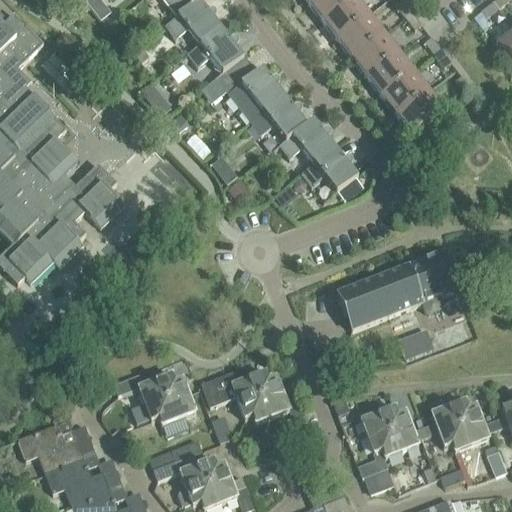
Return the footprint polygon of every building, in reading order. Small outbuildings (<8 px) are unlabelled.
[(95,0),(94,0),(86,7),(101,27),(111,19),(95,0)] [(208,0),(159,0),(166,8),(176,0),(180,0),(191,13),(200,7),(208,0)] [(315,0),(298,0),(305,8),(315,0)] [(353,3),(350,0),(315,0),(305,8),(320,28),(353,3)] [(499,15),(511,5),(508,0),(502,0),(493,7),(499,15)] [(367,21),(353,3),(320,28),(335,47),(367,21)] [(413,20),(401,5),(394,11),(406,26),(413,20)] [(222,35),(214,25),(216,22),(215,19),(213,16),(211,16),(207,17),(200,7),(191,13),(165,33),(175,46),(188,36),(200,51),(222,35)] [(486,25),(499,15),(493,7),(480,17),(486,25)] [(421,31),(413,20),(406,26),(414,37),(421,31)] [(66,137),(12,81),(43,50),(14,21),(3,32),(0,28),(0,238),(11,251),(0,261),(0,274),(16,291),(24,283),(30,289),(52,268),(60,276),(83,253),(78,247),(86,240),(74,228),(84,218),(101,236),(124,214),(108,197),(116,190),(98,171),(74,194),(63,182),(76,169),(55,147),(66,137)] [(382,41),(368,23),(367,21),(335,47),(350,66),(382,41)] [(244,63),(237,53),(238,52),(239,50),(238,47),(237,45),(234,44),(232,44),(230,45),(222,35),(200,51),(187,61),(198,75),(210,65),(221,79),(209,89),(210,90),(244,63)] [(511,37),(494,52),(511,74),(511,37)] [(397,59),(384,43),(382,41),(350,66),(365,85),(397,59)] [(441,56),(431,43),(424,49),(434,62),(441,56)] [(132,62),(139,70),(148,63),(141,54),(132,62)] [(451,69),(441,56),(434,62),(444,75),(451,69)] [(412,78),(398,61),(397,59),(365,85),(380,104),(412,78)] [(284,102),(277,92),(279,90),(280,87),(277,84),(274,84),(272,86),(262,73),(228,100),(239,114),(252,104),(263,118),(250,128),(284,102)] [(227,95),(238,87),(230,76),(219,85),(227,95)] [(426,97),(412,79),(412,78),(380,104),(394,123),(426,97)] [(471,94),(461,82),(454,88),(464,100),(471,94)] [(442,117),(427,98),(426,97),(394,123),(410,142),(442,117)] [(307,131),(300,122),(302,119),(301,117),(299,113),(296,113),(294,114),(284,102),(250,128),(261,142),(274,132),(286,147),(307,131)] [(180,121),(170,130),(178,139),(188,131),(180,121)] [(335,154),(328,145),(330,143),(330,142),(330,140),(327,136),(326,136),(324,136),(322,137),(313,126),(307,131),(286,147),(273,157),(274,159),(280,154),(289,165),(302,155),(314,171),(335,154)] [(357,183),(350,174),(352,172),(353,170),(353,168),(351,166),(349,165),(347,165),(345,166),(335,154),(314,171),(301,181),(311,194),(324,183),(336,198),(323,208),(323,210),(357,183)] [(226,191),(237,182),(221,163),(210,171),(226,191)] [(238,210),(251,199),(240,186),(226,196),(238,210)] [(281,213),(289,207),(282,197),(274,204),(281,213)] [(445,259),(337,300),(351,337),(422,310),(425,318),(429,320),(441,315),(443,311),(439,303),(459,295),(454,281),(457,280),(456,277),(455,273),(451,274),(445,259)] [(252,423),(269,386),(266,379),(249,386),(245,375),(208,389),(201,391),(210,414),(236,404),(245,426),(252,423)] [(146,391),(138,394),(151,428),(159,425),(175,389),(172,381),(155,388),(151,376),(141,380),(146,391)] [(306,428),(299,405),(295,396),(283,400),(276,383),(269,386),(252,423),(255,431),(290,418),(295,432),(306,428)] [(175,389),(159,425),(162,433),(196,420),(182,386),(175,389)] [(452,451),(469,414),(466,408),(432,421),(435,429),(423,433),(426,443),(438,438),(445,454),(452,451)] [(511,409),(502,414),(505,423),(494,427),(498,436),(509,432),(511,440),(511,409)] [(382,458),(397,420),(395,414),(380,419),(376,410),(365,414),(368,424),(361,427),(374,461),(382,458)] [(484,431),(476,412),(469,414),(452,451),(455,459),(489,446),(487,440),(498,436),(494,427),(484,431)] [(412,437),(405,417),(397,420),(382,458),(385,465),(418,452),(416,446),(426,443),(423,433),(412,437)] [(213,424),(221,446),(233,442),(225,420),(213,424)] [(68,428),(17,447),(25,468),(38,464),(44,481),(83,466),(82,465),(95,460),(84,432),(72,437),(68,428)] [(197,446),(170,457),(175,468),(185,465),(184,463),(193,459),(201,456),(197,446)] [(506,478),(498,457),(487,462),(495,482),(506,478)] [(175,468),(152,477),(157,489),(180,479),(185,493),(178,496),(176,499),(181,511),(182,511),(186,511),(191,510),(192,511),(194,511),(200,510),(216,473),(214,466),(198,472),(193,459),(184,463),(185,465),(175,468)] [(83,466),(44,481),(53,502),(65,497),(70,511),(76,511),(109,499),(109,498),(102,479),(90,483),(87,476),(99,471),(95,460),(82,465),(83,466)] [(435,485),(428,464),(417,468),(425,489),(435,485)] [(216,473),(200,510),(200,511),(216,511),(237,504),(234,497),(245,493),(242,483),(230,488),(224,470),(216,473)] [(464,486),(460,475),(440,483),(444,494),(464,486)] [(394,492),(390,482),(369,490),(373,500),(394,492)] [(109,499),(76,511),(115,511),(114,508),(126,503),(122,493),(109,498),(109,499)]
